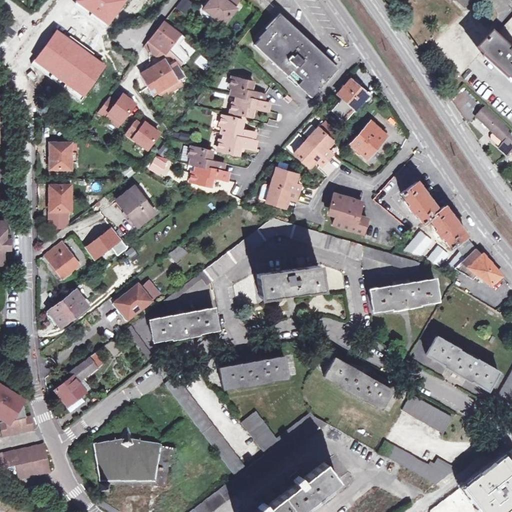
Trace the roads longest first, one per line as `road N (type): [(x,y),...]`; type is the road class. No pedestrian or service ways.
road 1 (residential): [(511,428),(324,324),(298,324),(200,344),(55,446)]
road 2 (tertiary): [(55,446),(30,339),(24,106),(0,60)]
road 3 (secondary): [(331,0),(511,258)]
road 4 (secondary): [(511,214),(364,0)]
